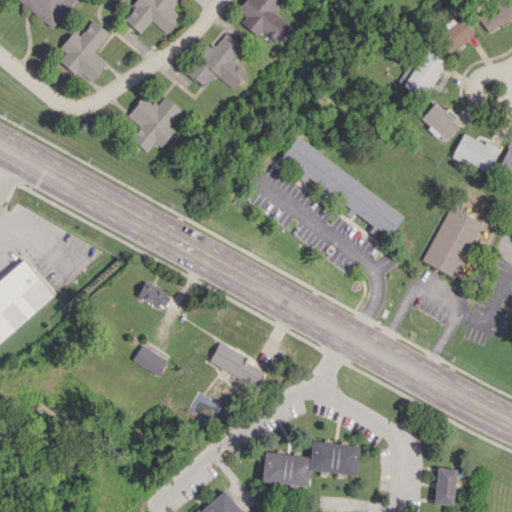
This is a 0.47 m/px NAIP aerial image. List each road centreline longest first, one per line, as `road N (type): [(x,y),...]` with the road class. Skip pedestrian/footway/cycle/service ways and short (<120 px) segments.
road 1 (secondary): [(511,421),(0,150)]
road 2 (residential): [(217,0),(162,59),(73,105),(45,96),(0,56)]
road 3 (residential): [(349,337),(318,387),(389,439),(397,469),(390,511)]
road 4 (residential): [(156,503),(245,428),(318,387)]
